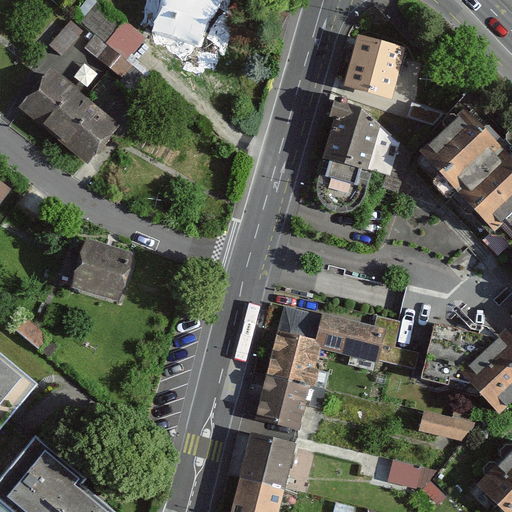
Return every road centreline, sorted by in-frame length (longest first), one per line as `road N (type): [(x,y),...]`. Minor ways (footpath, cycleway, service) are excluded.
road 1 (residential): [(248,261),(117,218),(0,137)]
road 2 (unclassified): [(248,261),(185,511)]
road 3 (unclassified): [(309,50),(248,261)]
